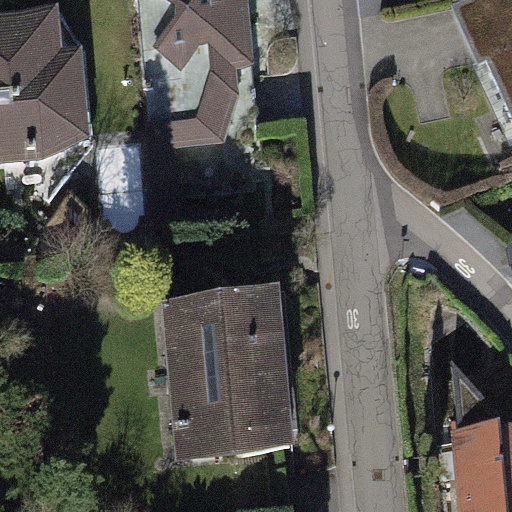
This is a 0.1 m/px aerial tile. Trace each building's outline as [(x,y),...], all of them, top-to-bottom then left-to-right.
[(250,0),(133,0),(157,220),(182,217),(178,151),(226,145),(241,98),(239,71),(257,71),(250,0)] [(511,0),(471,0),(448,11),(511,144),(511,0)] [(0,168),(46,166),(95,143),(86,55),(66,56),(59,13),(0,18),(0,168)] [(285,294),(162,305),(178,468),(299,452),(285,294)] [(511,511),(511,427),(451,364),(463,511),(511,511)]
